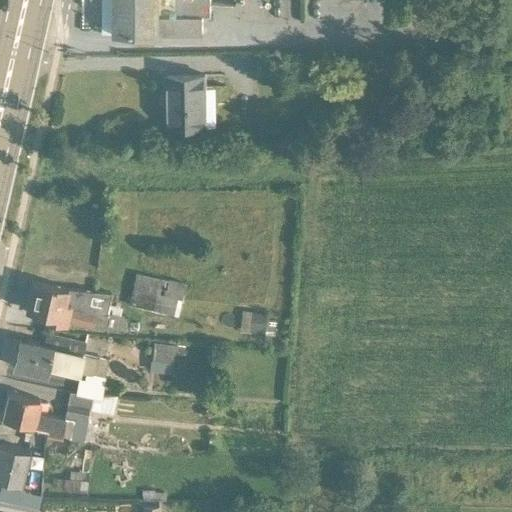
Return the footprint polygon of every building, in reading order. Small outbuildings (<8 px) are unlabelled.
[(111,0),(112,34),(155,34),(155,35),(201,35),(201,15),(209,14),(208,0),(111,0)] [(164,74),(165,128),(206,128),(205,73),(164,74)] [(135,274),(127,306),(176,318),(185,283),(183,283),(182,284),(135,274)] [(31,281),(27,299),(30,300),(28,310),(44,313),(43,320),(65,326),(66,322),(92,328),(92,326),(122,328),(124,317),(119,315),(120,307),(107,305),(108,293),(31,281)] [(266,332),(269,313),(245,309),(242,328),(266,332)] [(74,394),(100,400),(104,377),(103,376),(107,360),(97,357),(96,358),(82,355),(84,342),(45,332),(42,343),(16,337),(10,368),(44,376),(45,375),(47,367),(84,374),(83,379),(77,378),(74,394)] [(152,342),(148,372),(170,374),(172,356),(183,356),(185,347),(152,342)] [(87,412),(112,415),(116,397),(100,397),(100,400),(74,394),(68,393),(63,417),(45,412),(48,402),(47,401),(5,391),(0,411),(0,417),(32,425),(33,424),(45,428),(44,431),(58,434),(68,439),(81,442),(83,435),(95,437),(98,426),(98,425),(86,423),(87,412)] [(28,452),(0,444),(0,479),(21,484),(28,452)] [(52,478),(51,486),(61,487),(60,492),(85,494),(87,473),(69,471),(68,479),(52,478)] [(0,486),(0,499),(36,508),(39,495),(0,486)] [(141,500),(165,500),(165,493),(154,492),(153,491),(141,491),(141,500)] [(0,511),(34,511),(36,508),(0,499),(0,511)]
